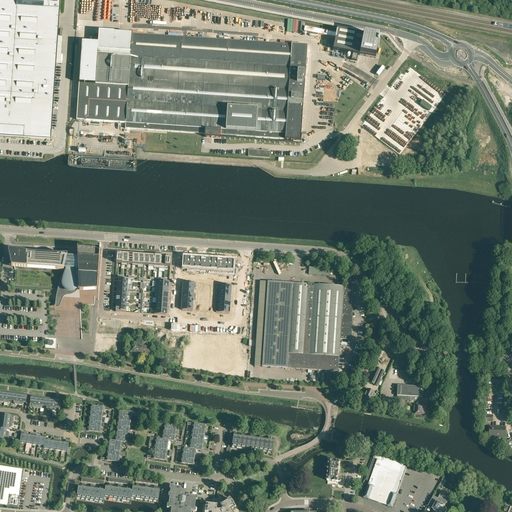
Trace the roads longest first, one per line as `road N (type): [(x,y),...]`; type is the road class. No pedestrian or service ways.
road 1 (tertiary): [(180,242),(341,256),(367,275),(400,333),(419,348),(454,356)]
road 2 (unclassified): [(231,0),(424,41),(511,93)]
road 3 (primary): [(511,80),(419,28),(294,0)]
road 4 (unknown): [(298,251),(292,276),(256,277),(249,371)]
road 5 (residential): [(179,252),(175,322),(98,317)]
